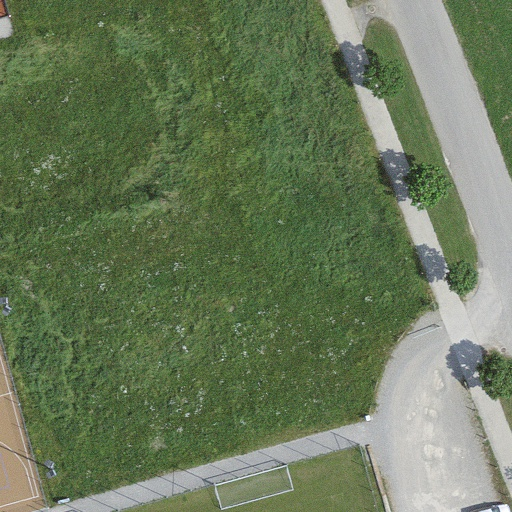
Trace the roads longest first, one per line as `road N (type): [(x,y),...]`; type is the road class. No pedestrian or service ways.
road 1 (unknown): [(457,327),(423,337),(108,208),(71,171),(60,144),(45,0)]
road 2 (unclassified): [(405,0),(511,264)]
